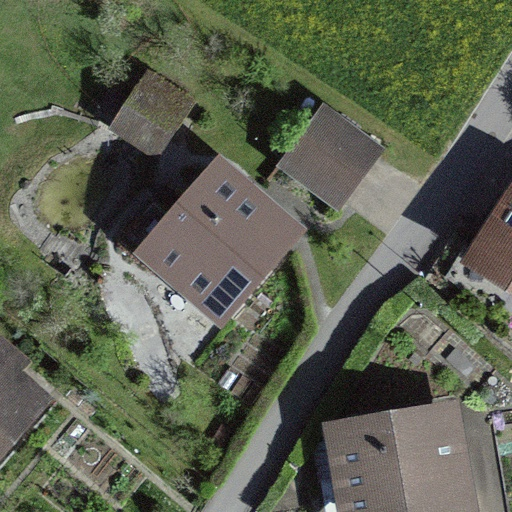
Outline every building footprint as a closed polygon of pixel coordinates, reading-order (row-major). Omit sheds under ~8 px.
[(161,148),(182,116),(139,89),(118,121),(161,148)] [(375,150),(324,113),(286,164),(337,202),(375,150)] [(153,251),(220,310),(280,241),(238,205),(245,196),(219,174),(153,251)] [(511,203),(477,258),(511,280),(511,203)] [(0,440),(35,400),(0,369),(0,440)] [(327,511),(402,511),(459,502),(446,422),(342,440),(348,475),(322,480),(327,511)]
